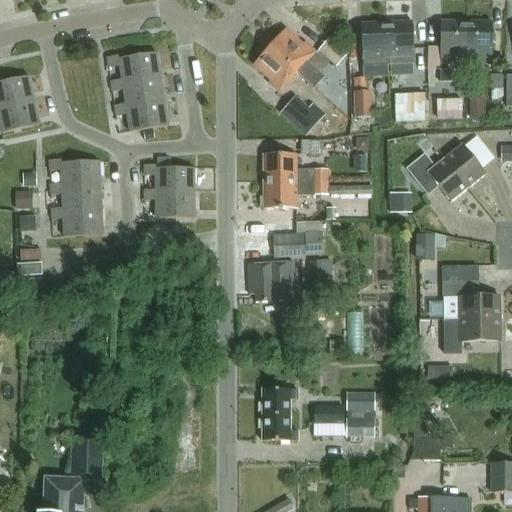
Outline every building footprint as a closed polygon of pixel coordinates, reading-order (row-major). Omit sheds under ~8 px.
[(389,67),(415,66),(413,23),(387,24),(389,67)] [(441,23),(441,65),(467,66),(467,23),(441,23)] [(467,23),(467,66),(493,66),(493,24),(467,23)] [(363,68),(389,67),(387,24),(361,25),(363,68)] [(324,80),(307,64),(317,54),(305,44),(303,46),(286,31),(270,49),(298,74),(299,73),(316,89),(324,80)] [(330,39),(319,51),(335,66),(347,54),(330,39)] [(280,95),(298,74),(270,49),(254,67),(271,82),(269,85),(280,95)] [(119,57),(107,59),(109,69),(120,68),(122,82),(122,85),(161,79),(157,54),(119,60),(119,57)] [(452,71),(440,71),(440,82),(452,82),(452,71)] [(504,88),(503,75),(491,75),(492,88),(504,88)] [(0,109),(34,102),(29,78),(0,84),(0,109)] [(367,78),(354,79),(355,93),(367,92),(367,78)] [(122,82),(111,83),(113,93),(123,92),(126,106),(126,109),(164,103),(161,79),(122,85),(122,82)] [(354,93),(355,119),(373,118),(372,92),(367,92),(355,93),(354,93)] [(425,95),(395,95),(395,124),(425,123),(425,95)] [(306,138),(325,116),(313,105),(309,110),(295,98),(280,115),(306,138)] [(439,99),(439,119),(462,119),(462,99),(439,99)] [(487,118),(488,99),(472,99),(471,118),(487,118)] [(0,129),(1,136),(39,127),(34,102),(0,109),(0,129)] [(126,106),(115,108),(116,118),(127,116),(130,134),(143,132),(154,131),(168,128),(164,103),(126,109),(126,106)] [(154,131),(143,132),(144,140),(155,140),(154,131)] [(370,140),(356,140),(357,153),(370,153),(370,140)] [(320,157),(320,143),(301,143),(301,157),(320,157)] [(469,190),(486,176),(462,146),(445,160),(469,190)] [(511,147),(501,148),(502,164),(511,163),(511,147)] [(327,171),(297,171),(297,156),(264,156),(264,184),(327,184),(327,171)] [(469,190),(445,160),(435,168),(425,156),(407,170),(428,197),(439,188),(451,204),(469,190)] [(353,157),(353,173),(367,173),(368,157),(353,157)] [(157,169),(170,169),(170,160),(157,160),(157,169)] [(61,162),(49,163),(50,173),(61,172),(62,186),(62,189),(100,188),(99,163),(61,165),(61,162)] [(156,167),(145,167),(145,178),(156,178),(156,192),(156,195),(194,195),(194,170),(156,170),(156,167)] [(38,184),(38,172),(26,172),(27,185),(38,184)] [(264,212),(297,212),(297,196),(327,196),(327,184),(264,184),(264,212)] [(62,186),(50,187),(51,197),(62,197),(63,211),(63,214),(101,212),(100,188),(62,189),(62,186)] [(372,197),(372,188),(339,188),(339,187),(333,187),(333,196),(339,196),(339,197),(356,197),(356,200),(371,200),(371,197),(372,197)] [(156,192),(145,192),(145,202),(156,202),(156,220),(195,220),(194,195),(156,195),(156,192)] [(17,193),(16,193),(16,211),(17,211),(33,211),(33,193),(17,193)] [(392,194),(392,212),(412,212),(411,193),(392,194)] [(326,210),(327,222),(336,222),(336,210),(326,210)] [(63,211),(52,211),(52,222),(63,221),(64,240),(103,238),(101,212),(63,214),(63,211)] [(36,216),(21,216),(21,233),(36,233),(36,216)] [(304,259),(303,236),(272,237),(273,260),(304,259)] [(321,236),(303,236),(304,259),(322,258),(321,236)] [(42,250),(21,251),(21,260),(43,260),(42,250)] [(44,275),(43,263),(19,264),(20,276),(44,275)] [(289,295),(295,294),(293,264),(248,266),(250,297),(255,297),(255,305),(290,303),(289,295)] [(326,290),(325,264),(311,264),(312,290),(326,290)] [(0,272),(0,284),(12,285),(12,276),(12,272),(0,272)] [(42,279),(19,280),(19,292),(43,291),(42,279)] [(444,309),(444,321),(460,321),(460,322),(500,322),(500,298),(479,299),(479,283),(443,284),(444,309)] [(444,321),(445,355),(461,355),(461,343),(460,343),(460,322),(460,321),(444,321)] [(500,322),(460,322),(460,343),(461,343),(501,343),(500,322)] [(440,368),(428,368),(428,380),(440,380),(440,368)] [(298,402),(298,392),(263,392),(263,418),(290,418),(290,402),(298,402)] [(374,413),(374,394),(347,394),(347,413),(374,413)] [(314,426),(344,425),(344,407),(314,408),(314,426)] [(374,413),(347,413),(347,422),(374,422),(374,413)] [(290,433),(290,418),(263,418),(263,443),(298,444),(298,433),(290,433)] [(374,439),(374,422),(347,422),(347,439),(374,439)] [(443,437),(426,436),(426,462),(443,462),(443,437)] [(101,484),(103,440),(73,439),(71,476),(67,476),(67,481),(45,480),(43,511),(83,511),(85,483),(101,484)] [(489,496),(511,495),(511,465),(489,466),(489,496)] [(442,511),(443,500),(419,499),(418,511),(442,511)] [(470,511),(471,500),(443,500),(442,511),(470,511)]
